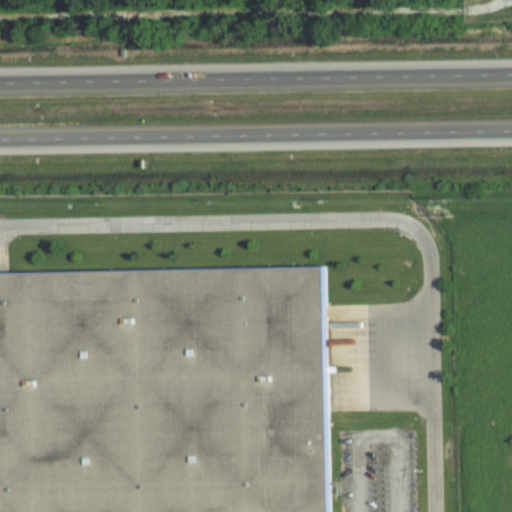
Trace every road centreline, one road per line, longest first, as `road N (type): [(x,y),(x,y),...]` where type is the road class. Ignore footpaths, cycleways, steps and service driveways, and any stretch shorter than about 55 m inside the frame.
road 1 (motorway): [(0,139),(511,130)]
road 2 (motorway): [(511,73),(0,82)]
